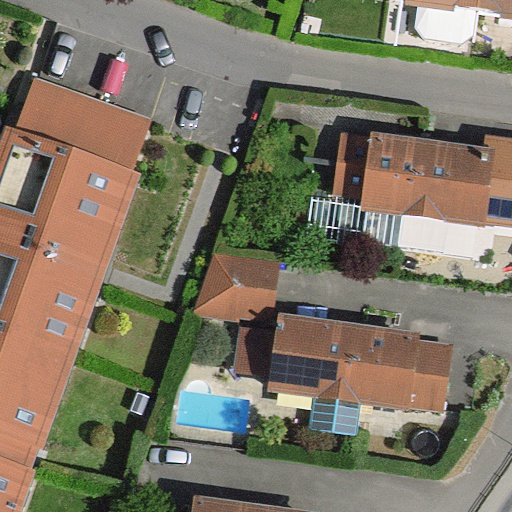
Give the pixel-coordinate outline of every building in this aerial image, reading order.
[(413,0),(413,3),(423,5),(480,14),(482,0),(413,0)] [(511,0),(482,0),(480,14),(511,18),(511,0)] [(480,14),(423,5),(419,29),(427,41),(463,47),(477,38),(480,14)] [(37,84),(18,140),(130,181),(151,124),(37,84)] [(18,140),(0,191),(0,235),(55,255),(65,228),(108,243),(130,181),(18,140)] [(338,196),(371,200),(378,146),(346,140),(338,196)] [(371,200),(370,211),(405,215),(409,183),(421,185),(424,151),(378,146),(371,200)] [(409,183),(405,215),(451,222),(483,226),(484,220),(491,165),(492,160),(424,151),(421,185),(409,183)] [(511,168),(491,165),(484,220),(511,223),(511,168)] [(401,251),(405,215),(370,211),(367,246),(401,251)] [(448,251),(451,222),(405,215),(401,251),(440,256),(448,251)] [(103,257),(108,243),(65,228),(55,255),(47,281),(90,298),(93,287),(103,257)] [(0,334),(67,357),(90,298),(47,281),(55,255),(0,235),(0,334)] [(276,269),(216,260),(199,312),(269,320),(276,269)] [(286,324),(277,390),(318,396),(363,403),(368,371),(357,369),(362,335),(286,324)] [(0,436),(39,451),(72,359),(67,357),(0,334),(0,436)] [(368,371),(363,403),(407,410),(408,406),(417,347),(417,343),(362,335),(357,369),(368,371)] [(451,352),(417,347),(408,406),(443,412),(451,352)] [(359,439),(363,403),(318,396),(313,433),(359,439)] [(39,451),(0,436),(0,468),(30,479),(34,466),(39,451)] [(0,468),(0,511),(17,511),(30,479),(0,468)]
